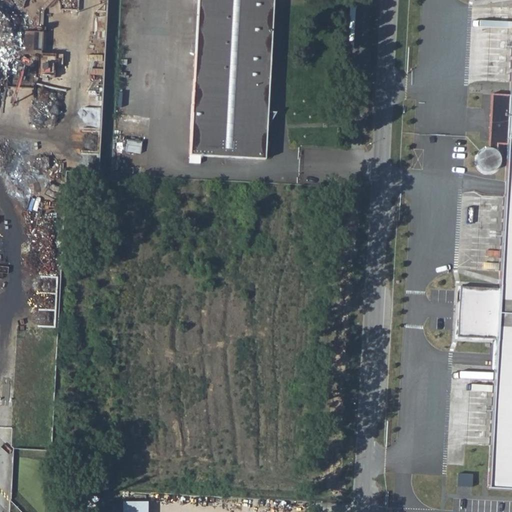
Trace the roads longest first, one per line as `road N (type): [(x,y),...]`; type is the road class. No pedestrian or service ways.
road 1 (unclassified): [(388,0),(360,511)]
road 2 (unknown): [(166,27),(164,126),(175,167),(421,181)]
road 3 (unknown): [(403,449),(421,181)]
road 4 (unknown): [(383,78),(425,80),(421,181)]
